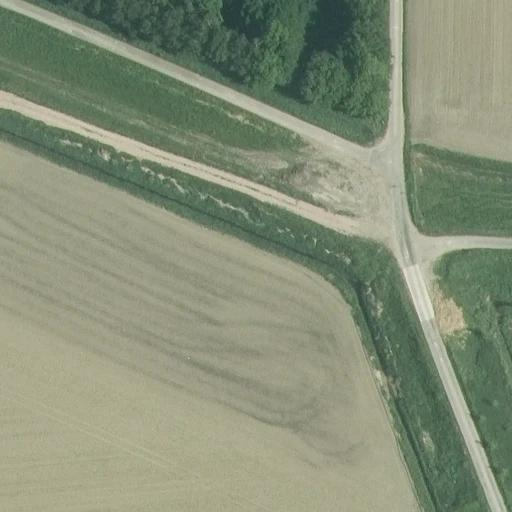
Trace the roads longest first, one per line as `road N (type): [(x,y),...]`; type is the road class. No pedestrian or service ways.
road 1 (unclassified): [(11,0),(394,163)]
road 2 (unclassified): [(497,511),(411,273),(394,163)]
road 3 (unclassified): [(394,163),(393,0)]
